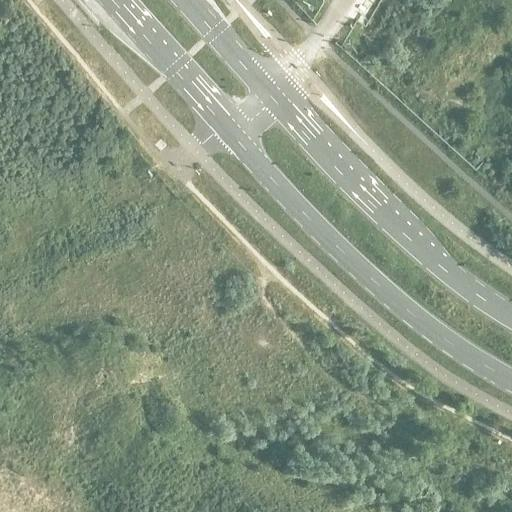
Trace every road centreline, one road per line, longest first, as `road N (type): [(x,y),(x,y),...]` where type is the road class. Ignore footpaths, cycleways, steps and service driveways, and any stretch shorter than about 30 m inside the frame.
road 1 (primary): [(112,0),(284,197),(425,327),(511,381)]
road 2 (primary): [(511,314),(446,266),(315,140),(188,0)]
road 3 (unknown): [(261,256),(265,298),(329,377),(511,478)]
